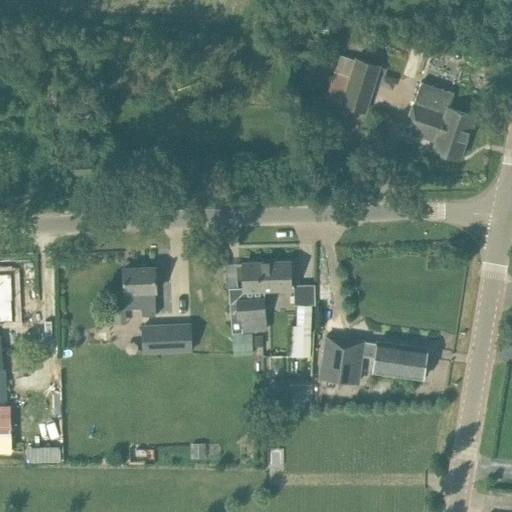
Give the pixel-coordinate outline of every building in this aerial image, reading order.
[(343,102),(343,103),(365,110),(379,65),(358,58),(351,77),(336,72),(328,97),(343,102)] [(48,78),(48,107),(67,107),(67,78),(48,78)] [(453,92),(421,81),(404,131),(435,141),(433,149),(460,158),(474,116),(448,107),(453,92)] [(70,158),(71,173),(92,173),(91,158),(70,158)] [(244,287),(229,288),(232,333),(267,329),(265,289),(291,288),(290,261),(243,263),(244,287)] [(125,307),(142,307),(142,315),(156,315),(154,291),(156,291),(156,286),(155,266),(124,268),(125,307)] [(0,273),(0,300),(13,300),(11,273),(0,273)] [(311,356),(313,305),(298,305),(298,323),(291,323),(290,356),(311,356)] [(145,354),(192,351),(191,325),(144,327),(145,354)] [(255,346),(264,346),(264,335),(255,336),(255,346)] [(327,336),(324,356),(321,375),(358,380),(361,355),(375,357),(373,371),(423,378),(427,347),(378,340),(377,343),(327,336)] [(267,409),(311,409),(312,380),(274,381),(274,389),(267,390),(267,409)] [(0,452),(12,452),(10,404),(0,404),(0,452)] [(206,444),(191,443),(191,458),(206,458),(206,444)] [(59,448),(44,448),(45,463),(59,462),(59,448)]
